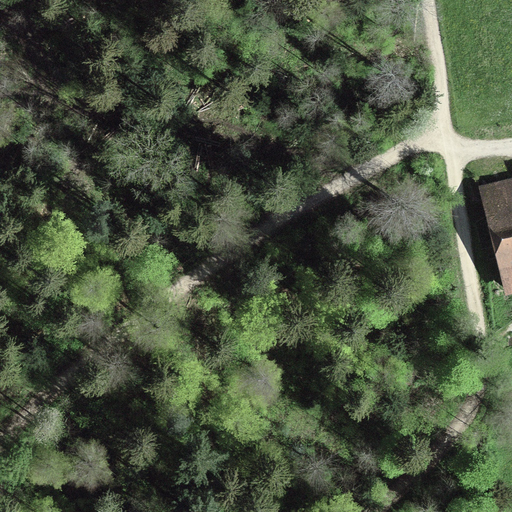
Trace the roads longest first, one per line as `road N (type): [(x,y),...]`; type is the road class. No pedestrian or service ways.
road 1 (track): [(445,135),(408,147),(258,230),(0,443)]
road 2 (track): [(368,511),(468,416),(479,393),(449,147)]
road 3 (track): [(427,0),(445,135)]
